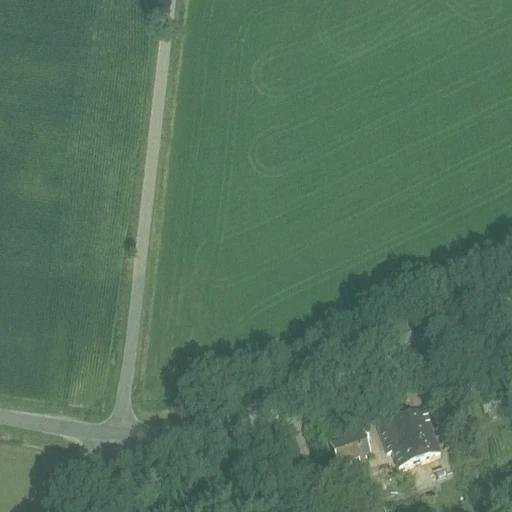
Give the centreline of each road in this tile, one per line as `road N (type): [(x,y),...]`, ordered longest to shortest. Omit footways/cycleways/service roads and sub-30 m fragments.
road 1 (unclassified): [(112,436),(169,0)]
road 2 (unclassified): [(112,436),(174,433),(267,413),(511,295)]
